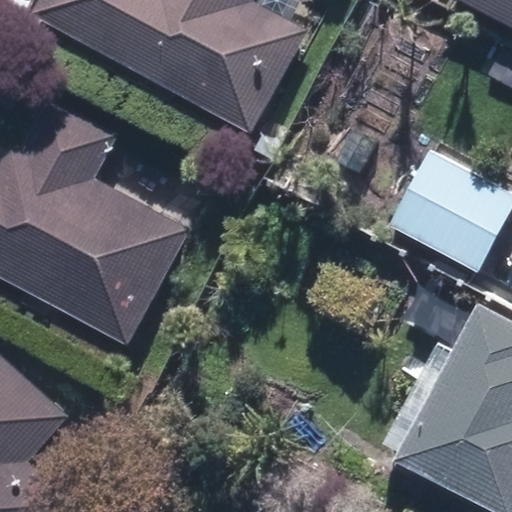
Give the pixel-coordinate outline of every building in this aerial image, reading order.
[(41,0),(36,10),(250,128),(303,34),(251,6),(254,0),(41,0)] [(511,0),(459,0),(511,26),(511,0)] [(0,168),(0,273),(128,344),(190,232),(93,179),(115,139),(52,104),(12,175),(0,168)] [(511,196),(430,153),(392,225),(477,270),(511,204),(511,196)] [(511,322),(479,305),(399,458),(503,511),(510,511),(511,509),(511,322)] [(0,511),(63,511),(71,504),(22,459),(62,416),(0,358),(0,511)]
